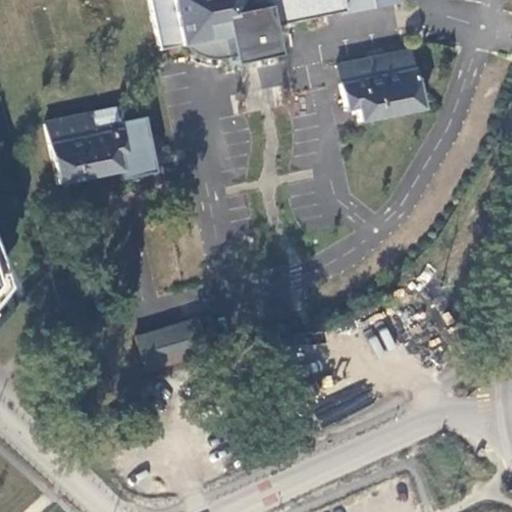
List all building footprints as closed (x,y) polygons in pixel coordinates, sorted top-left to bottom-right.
[(149,0),(159,58),(239,45),(241,60),(288,53),(279,0),(149,0)] [(282,0),(286,20),(412,0),(282,0)] [(425,113),(416,49),(339,60),(348,123),(425,113)] [(261,88),(285,84),(282,64),(258,67),(261,88)] [(158,169),(149,116),(121,121),(118,106),(46,118),(58,186),(158,169)] [(137,364),(198,365),(198,327),(138,326),(137,364)]
